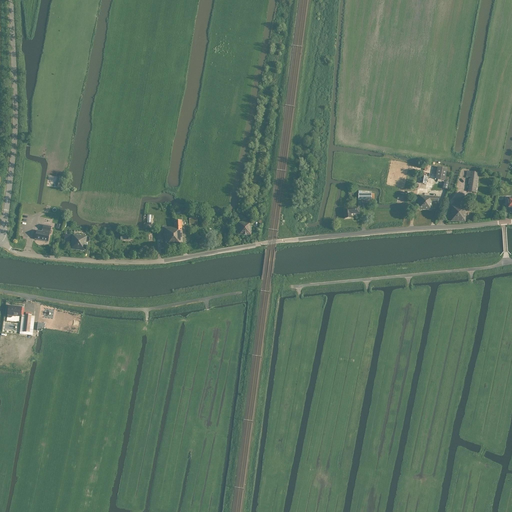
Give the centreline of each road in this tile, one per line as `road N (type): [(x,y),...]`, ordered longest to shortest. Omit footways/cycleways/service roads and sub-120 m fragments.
road 1 (tertiary): [(127,260),(273,238),(502,219)]
road 2 (unclassified): [(0,288),(145,306),(239,289)]
road 3 (unclassified): [(0,229),(15,129),(10,0)]
road 4 (unclassified): [(292,283),(504,260)]
road 5 (tertiary): [(127,260),(18,250),(0,236)]
